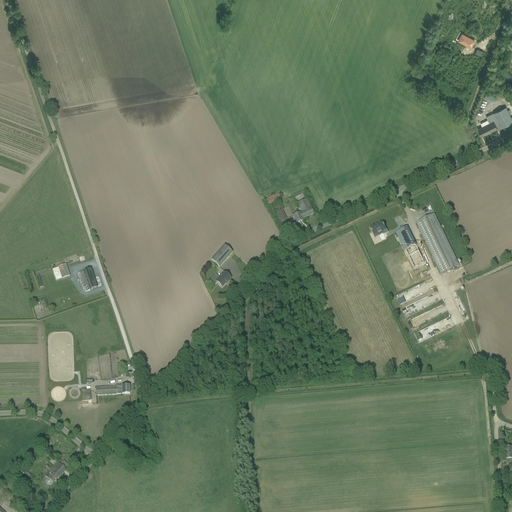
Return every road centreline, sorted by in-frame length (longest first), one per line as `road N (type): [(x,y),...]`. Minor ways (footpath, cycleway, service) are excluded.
road 1 (track): [(10,0),(143,403),(486,374),(503,511)]
road 2 (unclassified): [(94,457),(279,250),(511,136)]
